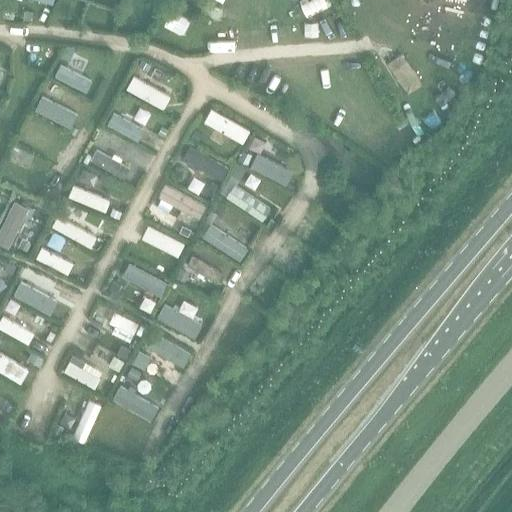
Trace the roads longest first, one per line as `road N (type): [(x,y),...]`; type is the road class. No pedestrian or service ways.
road 1 (primary): [(511,195),(251,511)]
road 2 (primary): [(305,511),(511,262)]
road 3 (unclassified): [(401,511),(511,372)]
